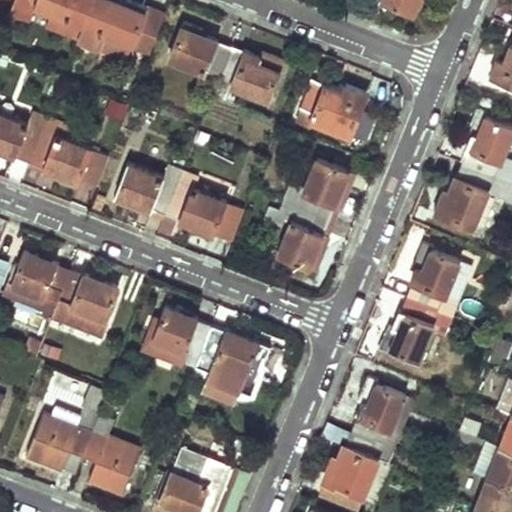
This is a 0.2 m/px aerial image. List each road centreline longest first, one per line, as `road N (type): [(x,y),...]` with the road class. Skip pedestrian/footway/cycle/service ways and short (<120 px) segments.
road 1 (residential): [(336,323),(0,193)]
road 2 (residential): [(441,69),(336,323)]
road 3 (residential): [(336,323),(263,511)]
road 4 (residential): [(262,0),(441,69)]
